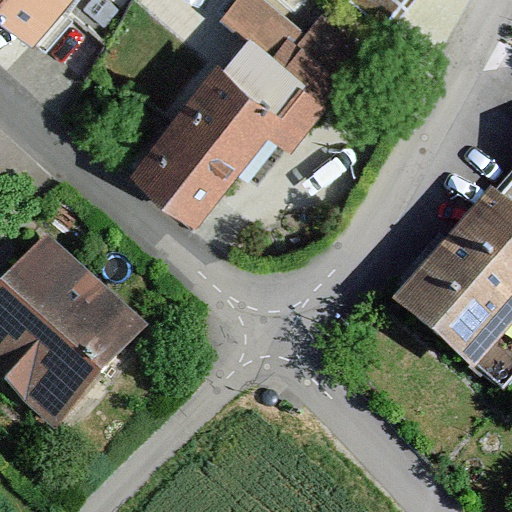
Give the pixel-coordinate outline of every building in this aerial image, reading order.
[(0,0),(0,20),(22,40),(60,0),(0,0)] [(370,0),(393,17),(406,0),(370,0)] [(217,57),(129,166),(198,219),(270,130),(292,146),(327,99),(245,35),(225,62),(217,57)] [(511,326),(511,220),(479,189),(378,292),(464,377),(511,326)] [(159,340),(44,228),(0,273),(0,387),(58,444),(159,340)]
